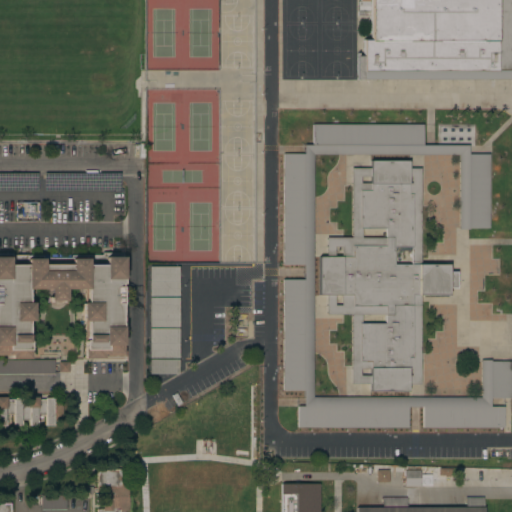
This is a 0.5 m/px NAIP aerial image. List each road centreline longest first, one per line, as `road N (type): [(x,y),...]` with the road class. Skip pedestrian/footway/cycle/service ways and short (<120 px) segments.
road 1 (residential): [(0,472),(52,462),(144,404)]
road 2 (residential): [(144,404),(266,336)]
